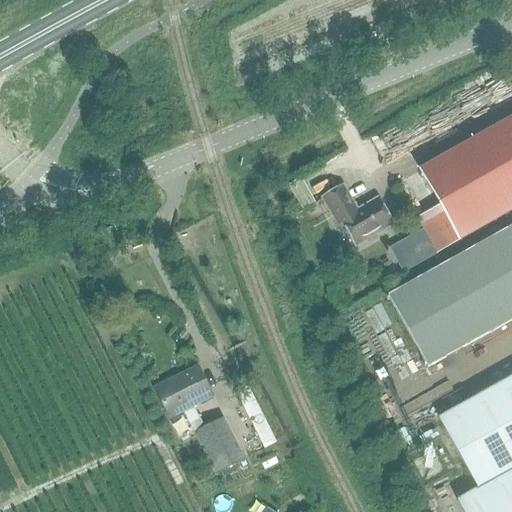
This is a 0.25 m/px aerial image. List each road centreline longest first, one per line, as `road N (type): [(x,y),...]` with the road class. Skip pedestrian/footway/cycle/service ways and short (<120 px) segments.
road 1 (residential): [(246,133),(511,39)]
road 2 (unclassified): [(0,211),(32,174),(74,191),(119,187),(246,133)]
